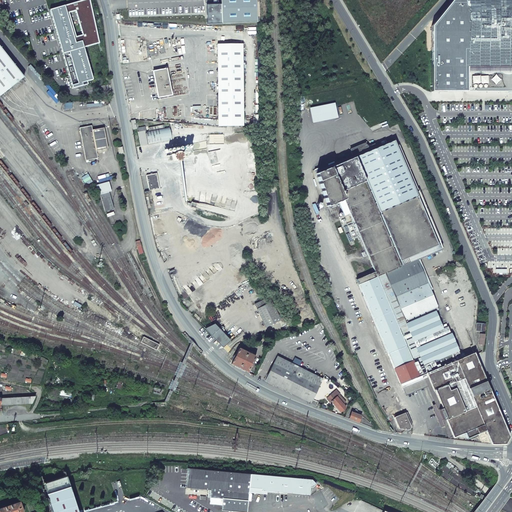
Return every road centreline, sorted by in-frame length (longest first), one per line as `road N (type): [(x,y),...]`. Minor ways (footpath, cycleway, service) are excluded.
road 1 (residential): [(103,0),(152,256),(196,338),(224,368),(267,394),(367,433),(452,448)]
road 2 (unknown): [(424,444),(316,203),(305,155),(309,136),(328,123),(398,140),(448,247),(447,259),(433,268)]
road 3 (residential): [(333,0),(421,144),(492,313),(491,370),(511,420)]
road 4 (unknown): [(61,108),(84,166),(114,169),(127,188),(134,245)]
road 5 (residential): [(0,417),(147,402)]
road 6 (unknown): [(117,84),(65,87),(20,9)]
